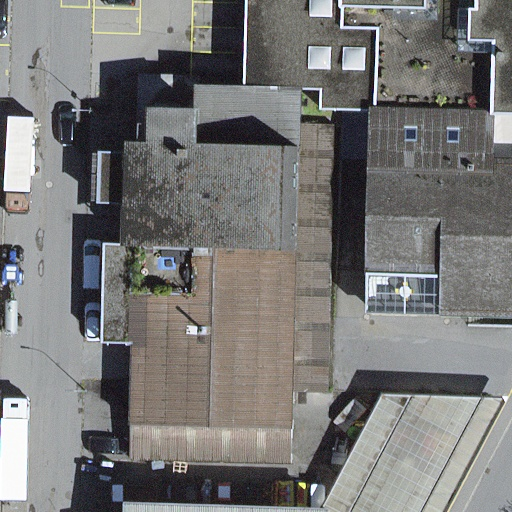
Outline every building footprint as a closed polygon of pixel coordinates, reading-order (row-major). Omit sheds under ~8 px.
[(377,112),(376,161),(511,164),(511,0),(248,0),(246,89),(303,91),(322,91),(322,111),(377,112)] [(144,77),(143,110),(197,112),(197,88),(200,88),(200,78),(144,77)] [(129,205),(128,245),(107,245),(105,344),(135,345),(133,461),(293,464),(295,392),(329,392),(335,126),(302,125),(303,91),(246,89),(200,88),(197,88),(197,112),(143,110),(143,145),(130,145),(130,154),(107,153),(106,204),(129,205)] [(511,315),(511,164),(376,161),(372,312),(511,315)] [(453,511),(511,407),(511,406),(390,403),(321,511),(453,511)]
